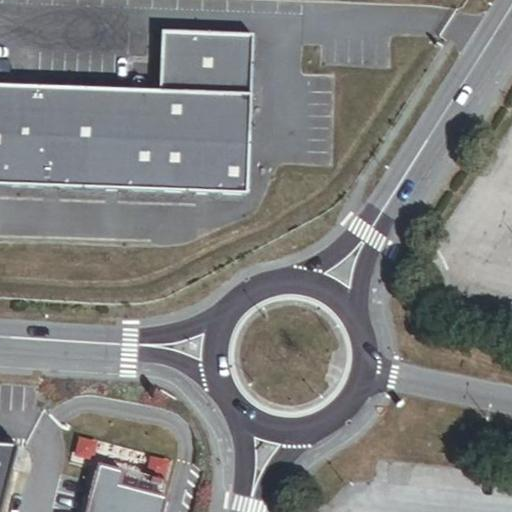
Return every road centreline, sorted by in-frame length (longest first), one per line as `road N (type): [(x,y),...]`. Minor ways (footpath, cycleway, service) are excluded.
road 1 (unclassified): [(511,4),(356,252)]
road 2 (tertiary): [(163,346),(0,336)]
road 3 (tertiary): [(306,430),(357,394),(364,354),(353,321)]
